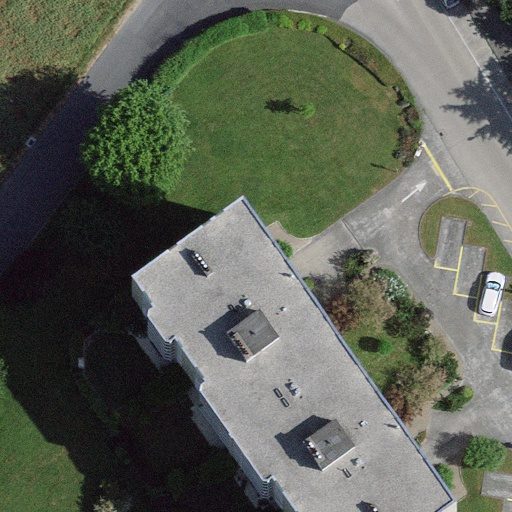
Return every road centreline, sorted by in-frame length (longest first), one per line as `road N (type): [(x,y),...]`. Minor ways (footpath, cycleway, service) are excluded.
road 1 (residential): [(191,0),(0,251)]
road 2 (unclassified): [(511,174),(391,0)]
